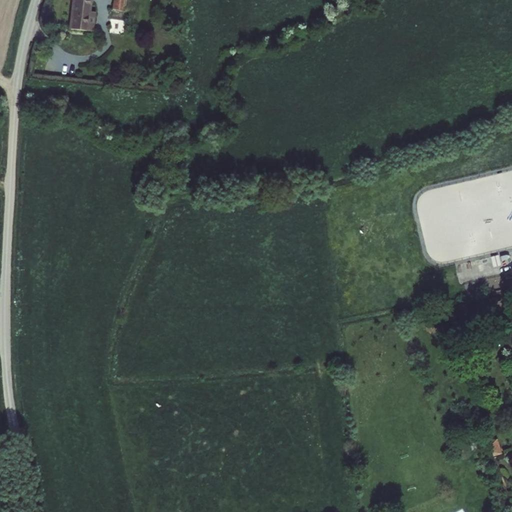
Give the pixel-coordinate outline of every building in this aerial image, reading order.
[(84,0),(78,47),(99,50),(102,31),(96,30),(100,0),(84,0)] [(124,0),(121,28),(132,29),(133,16),(135,2),(141,3),(141,0),(124,0)] [(148,18),(147,27),(162,28),(162,20),(148,18)] [(121,28),(120,35),(131,37),(132,29),(121,28)] [(95,62),(91,89),(119,94),(124,67),(95,62)] [(495,428),(500,441),(507,438),(503,426),(495,428)]
